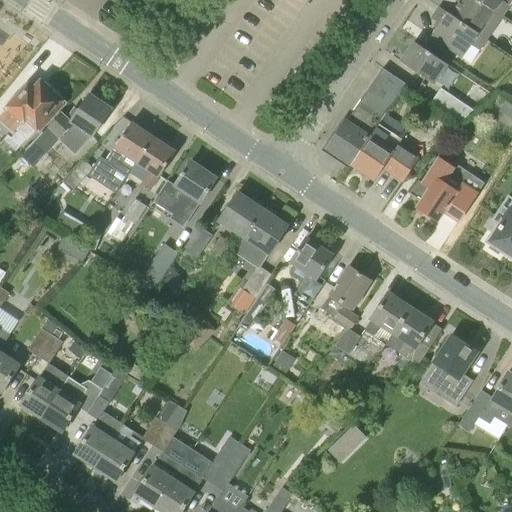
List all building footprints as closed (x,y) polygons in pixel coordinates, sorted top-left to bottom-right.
[(483,37),(483,36),(491,25),(496,27),(503,16),(478,0),(454,0),(460,3),(452,15),(483,37)] [(511,2),(511,0),(478,0),(503,16),(511,2)] [(440,24),(432,37),(463,58),(472,45),(480,51),(488,39),(483,36),(483,37),(452,15),(440,7),(432,18),(440,24)] [(434,84),(448,65),(415,42),(402,62),(434,84)] [(503,61),(510,66),(511,67),(511,56),(508,54),(503,61)] [(344,159),(353,165),(380,124),(379,124),(406,84),(383,68),(347,121),(346,121),(328,149),(343,159),(344,159)] [(27,119),(39,130),(64,103),(41,82),(34,90),(29,85),(0,117),(0,120),(1,122),(0,124),(14,136),(26,123),(24,122),(27,119)] [(441,88),(432,102),(465,124),(474,110),(441,88)] [(68,118),(62,112),(27,151),(39,162),(74,124),(93,137),(112,109),(90,94),(79,110),(75,107),(68,118)] [(117,164),(131,172),(154,137),(132,122),(105,162),(114,168),(117,164)] [(403,182),(419,158),(427,146),(415,139),(407,150),(399,145),(403,139),(380,124),(353,165),(376,180),(383,168),(403,182)] [(176,152),(154,137),(131,172),(144,181),(141,186),(150,192),(176,152)] [(453,230),(458,221),(484,182),(482,181),(457,164),(455,167),(438,156),(421,182),(419,180),(411,193),(422,201),(417,207),(439,221),(453,230)] [(66,198),(72,192),(94,169),(85,160),(56,189),(66,198)] [(217,179),(191,162),(176,185),(168,180),(154,202),(173,215),(178,207),(192,216),(217,179)] [(244,237),(262,209),(238,193),(219,220),(244,237)] [(511,200),(509,198),(494,220),(499,224),(487,242),(491,244),(490,246),(500,252),(501,251),(511,257),(511,200)] [(148,207),(136,199),(112,236),(124,244),(148,207)] [(281,237),(288,226),(262,209),(244,237),(269,254),(277,243),(282,238),(281,237)] [(71,233),(80,239),(89,225),(79,220),(71,233)] [(198,259),(213,235),(199,226),(184,250),(198,259)] [(88,248),(95,251),(100,239),(92,236),(88,248)] [(307,238),(290,263),(310,276),(298,294),(311,303),(321,288),(318,286),(316,281),(316,280),(332,255),(307,238)] [(90,250),(77,242),(70,254),(83,262),(90,250)] [(135,288),(145,295),(159,281),(178,254),(164,245),(135,288)] [(243,289),(257,298),(272,275),(259,266),(243,289)] [(372,281),(350,267),(322,309),(353,329),(360,318),(351,313),(356,304),(358,305),(364,297),(362,295),(372,281)] [(268,285),(239,328),(248,333),(276,291),(268,285)] [(0,286),(0,307),(10,293),(0,286)] [(381,325),(394,334),(411,308),(389,293),(372,319),(372,320),(365,331),(374,336),(381,325)] [(410,360),(419,366),(441,331),(431,325),(433,322),(411,308),(394,334),(406,342),(399,353),(410,360)] [(200,314),(178,334),(195,352),(217,332),(200,314)] [(28,350),(39,357),(53,335),(59,326),(49,318),(43,328),(42,328),(28,350)] [(287,318),(274,338),(285,345),(298,325),(287,318)] [(53,335),(39,357),(50,364),(64,342),(63,341),(69,333),(59,327),(53,335)] [(0,350),(0,351),(10,336),(0,329),(0,350)] [(336,346),(350,355),(361,337),(350,330),(336,346)] [(478,352),(453,335),(426,376),(443,388),(440,393),(458,404),(473,381),(463,374),(478,352)] [(0,350),(0,392),(2,393),(21,364),(0,351),(0,350)] [(288,374),(292,367),(279,359),(275,366),(288,374)] [(511,418),(511,374),(508,372),(493,398),(481,391),(460,426),(471,433),(480,418),(491,425),(496,418),(508,425),(511,418)] [(89,381),(81,385),(69,377),(61,390),(42,419),(62,432),(79,407),(88,414),(99,397),(113,375),(103,390),(89,381)] [(42,419),(61,390),(40,376),(21,405),(42,419)] [(143,437),(154,444),(177,409),(179,406),(170,401),(159,419),(156,417),(143,437)] [(154,444),(164,451),(181,426),(177,409),(154,444)] [(75,455),(96,469),(124,425),(123,424),(122,426),(102,413),(75,455)] [(124,425),(96,469),(116,482),(141,442),(132,436),(135,432),(124,425)] [(340,441),(353,454),(369,438),(356,425),(340,441)] [(160,455),(135,494),(156,508),(183,465),(167,455),(165,458),(160,455)] [(213,485),(227,464),(216,456),(202,478),(213,485)] [(238,471),(227,464),(213,485),(224,492),(238,471)] [(183,465),(156,508),(162,511),(182,511),(202,482),(197,479),(199,476),(183,465)] [(281,511),(293,494),(282,488),(271,506),(266,511),(281,511)] [(209,511),(239,511),(240,511),(219,498),(209,511)]
